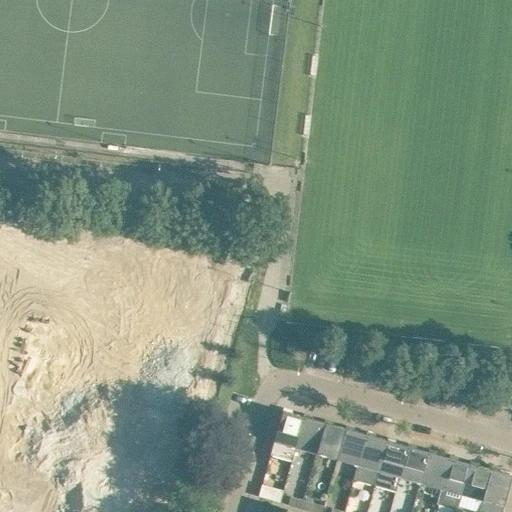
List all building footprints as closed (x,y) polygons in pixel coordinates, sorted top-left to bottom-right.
[(0,227),(0,267),(1,268),(10,230),(0,227)] [(94,293),(101,255),(88,252),(82,291),(94,293)] [(0,450),(7,452),(10,441),(108,467),(101,493),(162,509),(194,392),(133,375),(127,398),(41,374),(42,370),(0,358),(0,450)] [(304,414),(303,417),(291,414),(292,410),(283,408),(270,455),(292,462),(296,448),(295,448),(304,414)] [(325,420),(324,423),(312,420),(313,416),(304,414),(295,448),(296,448),(316,454),(325,420)] [(316,454),(336,459),(346,426),(345,426),(344,429),(333,426),(333,422),(325,420),(316,454)] [(336,459),(357,465),(367,432),(366,431),(365,435),(353,431),(354,428),(346,426),(336,459)] [(374,485),(388,437),(387,437),(386,441),(374,437),(375,434),(367,432),(357,465),(353,479),(374,485)] [(395,491),(399,477),(408,443),(407,447),(395,443),(396,440),(388,437),(374,485),(395,491)] [(420,483),(429,449),(427,452),(416,449),(417,446),(408,443),(399,477),(420,483)] [(420,483),(440,489),(450,455),(449,455),(448,458),(436,455),(437,452),(429,449),(420,483)] [(461,495),(471,461),(470,461),(469,464),(457,461),(458,457),(450,455),(440,489),(436,504),(457,510),(461,495)] [(461,495),(482,501),(491,467),(490,470),(478,467),(479,463),(471,461),(461,495)] [(482,501),(478,511),(501,511),(503,507),(511,476),(499,473),(500,469),(491,467),(482,501)] [(258,496),(258,497),(271,500),(279,502),(283,491),(261,485),(258,496)] [(289,496),(287,505),(300,508),(303,500),(289,496)] [(313,511),(316,503),(303,500),(300,508),(313,511)]
